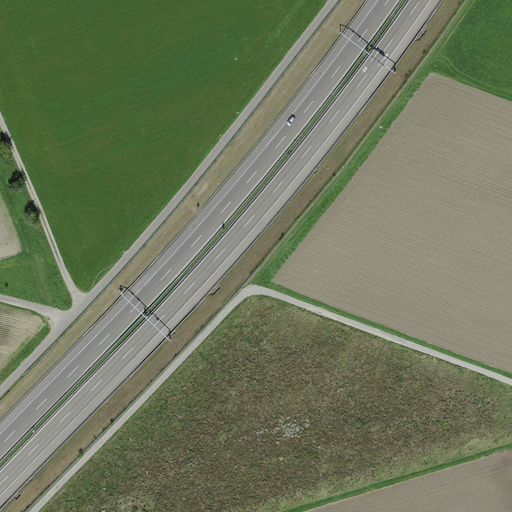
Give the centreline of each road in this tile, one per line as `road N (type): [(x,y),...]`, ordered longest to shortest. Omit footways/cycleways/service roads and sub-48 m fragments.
road 1 (motorway): [(0,485),(249,222),(421,0)]
road 2 (motorway): [(388,0),(223,210),(0,447)]
road 3 (track): [(511,384),(252,287),(36,511)]
road 4 (track): [(67,323),(335,0)]
road 5 (track): [(0,115),(84,305)]
